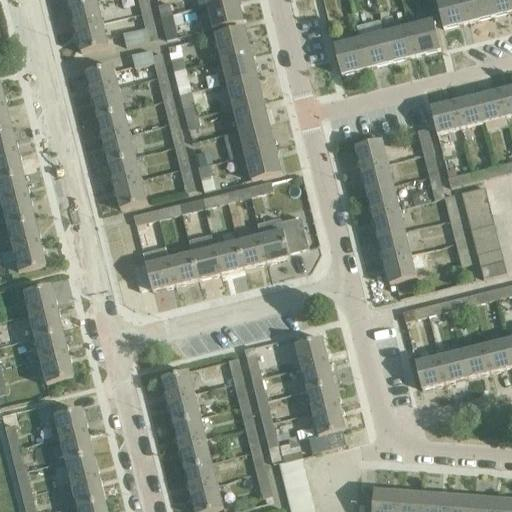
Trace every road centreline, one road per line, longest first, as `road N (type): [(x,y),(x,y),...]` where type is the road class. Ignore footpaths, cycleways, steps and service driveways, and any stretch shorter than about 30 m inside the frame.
road 1 (residential): [(112,351),(25,0)]
road 2 (residential): [(112,351),(346,287)]
road 3 (residential): [(511,63),(306,115)]
road 4 (residential): [(346,287),(306,115)]
road 5 (residential): [(152,511),(112,351)]
road 6 (residential): [(397,440),(373,400),(346,287)]
road 7 (residential): [(397,440),(423,422),(511,397)]
